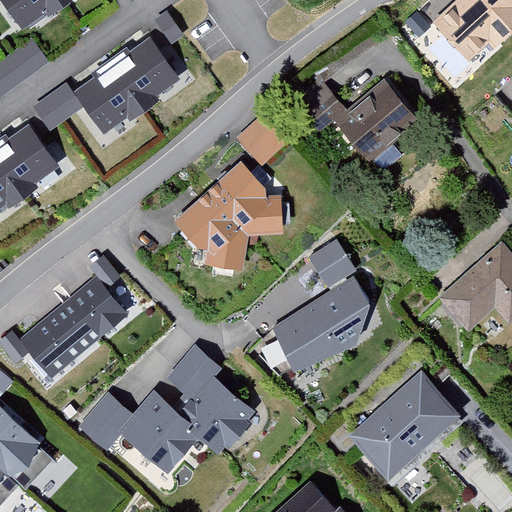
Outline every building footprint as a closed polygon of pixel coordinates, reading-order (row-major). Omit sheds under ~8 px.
[(0,0),(22,29),(46,12),(49,17),(72,0),(0,0)] [(511,0),(456,0),(434,21),(474,67),(511,33),(511,0)] [(0,59),(0,88),(3,93),(50,57),(32,34),(0,59)] [(152,37),(75,92),(105,133),(129,116),(132,121),(159,101),(156,97),(182,79),(152,37)] [(340,130),(388,184),(408,166),(400,158),(433,129),(393,83),(340,130)] [(266,109),(238,134),(263,162),(292,137),(266,109)] [(28,125),(0,144),(0,206),(4,203),(8,208),(35,189),(32,184),(58,166),(28,125)] [(242,161),(209,192),(250,235),(285,231),(281,196),(271,194),(242,161)] [(250,235),(209,192),(174,220),(206,252),(206,262),(244,269),(250,235)] [(338,239),(308,258),(328,288),(357,270),(338,239)] [(511,251),(504,242),(440,298),(473,335),(499,313),(511,327),(511,251)] [(30,351),(51,378),(131,314),(109,287),(123,276),(104,252),(89,265),(96,275),(19,338),(12,330),(0,339),(0,343),(15,363),(30,351)] [(354,277),(273,329),(292,372),(358,343),(370,301),(354,277)] [(135,415),(119,433),(168,474),(198,440),(219,456),(225,448),(229,450),(251,424),(247,421),(257,412),(215,378),(223,368),(195,344),(168,380),(186,396),(174,410),(154,390),(135,415)] [(0,396),(13,382),(0,370),(0,396)] [(464,419),(421,371),(351,432),(394,481),(464,419)] [(119,433),(135,415),(108,392),(78,426),(105,449),(119,433)] [(0,405),(0,485),(4,478),(29,468),(41,443),(0,405)] [(311,481),(276,511),(345,511),(341,507),(338,510),(311,481)]
